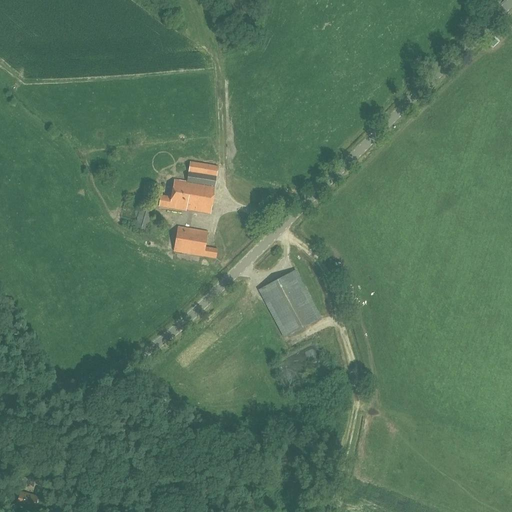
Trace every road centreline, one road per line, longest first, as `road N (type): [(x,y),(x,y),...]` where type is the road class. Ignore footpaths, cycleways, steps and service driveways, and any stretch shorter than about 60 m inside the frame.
road 1 (tertiary): [(499,15),(168,336),(108,373),(0,399)]
road 2 (unknown): [(73,453),(138,460),(203,444)]
